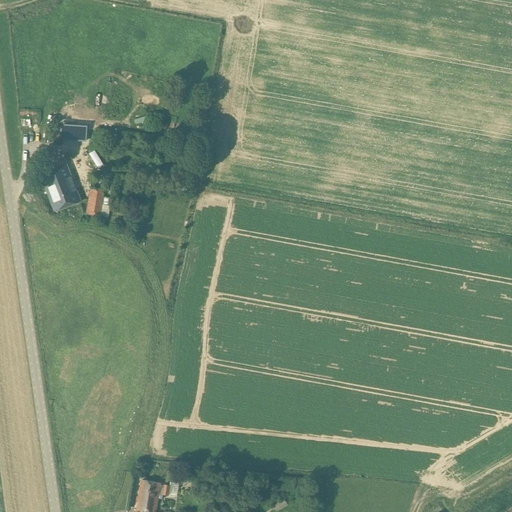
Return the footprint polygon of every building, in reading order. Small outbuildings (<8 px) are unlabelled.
[(61,126),(60,140),(73,141),(74,127),(61,126)] [(178,151),(176,165),(186,167),(188,153),(178,151)] [(81,203),(66,166),(40,176),(54,213),(81,203)] [(104,191),(90,188),(86,215),(101,217),(104,197),(103,197),(104,191)] [(160,485),(141,482),(137,510),(150,511),(155,511),(157,499),(162,500),(162,496),(169,497),(171,486),(164,485),(164,487),(159,486),(160,485)] [(276,511),(288,505),(284,498),(271,506),(275,511),(276,511)]
